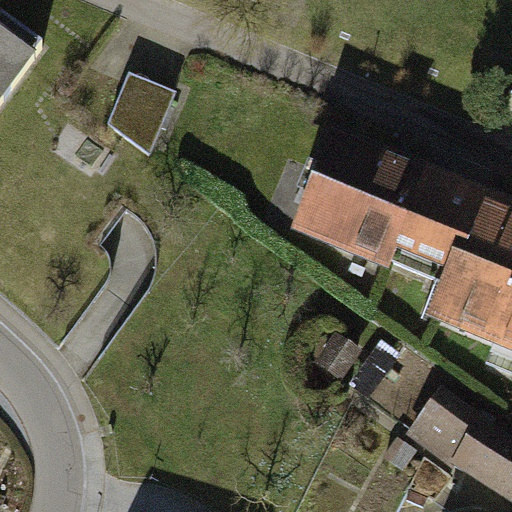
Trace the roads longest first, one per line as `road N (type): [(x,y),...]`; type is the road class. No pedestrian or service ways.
road 1 (residential): [(108,0),(511,163)]
road 2 (residential): [(0,359),(37,394),(58,446),(66,505)]
